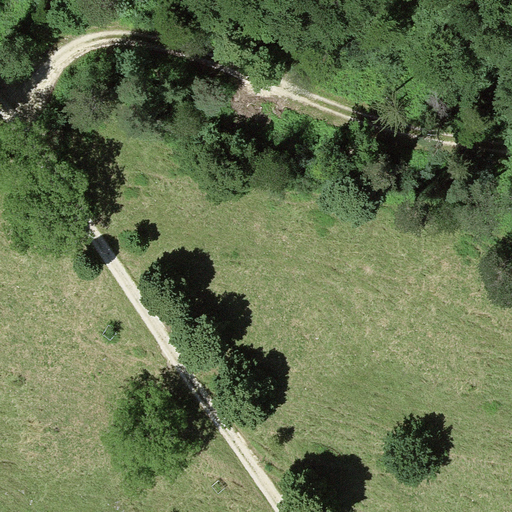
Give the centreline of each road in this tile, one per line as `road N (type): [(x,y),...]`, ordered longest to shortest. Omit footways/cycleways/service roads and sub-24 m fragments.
road 1 (track): [(35,148),(30,110),(49,63),(110,32),(511,156)]
road 2 (track): [(35,148),(283,511)]
